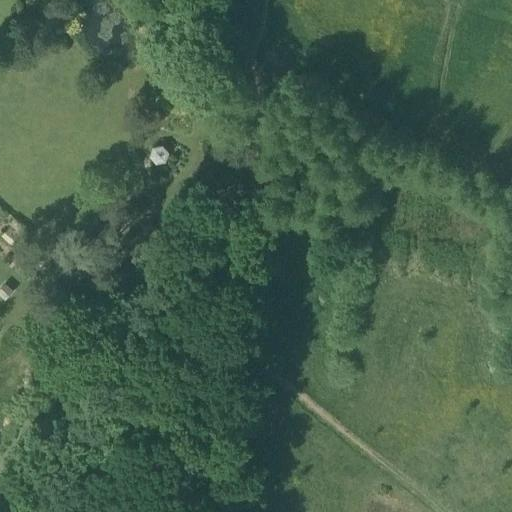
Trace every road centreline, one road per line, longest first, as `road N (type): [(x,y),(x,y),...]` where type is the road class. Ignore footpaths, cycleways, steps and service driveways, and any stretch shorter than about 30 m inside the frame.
road 1 (track): [(245,356),(258,77),(242,55)]
road 2 (track): [(238,511),(245,356)]
